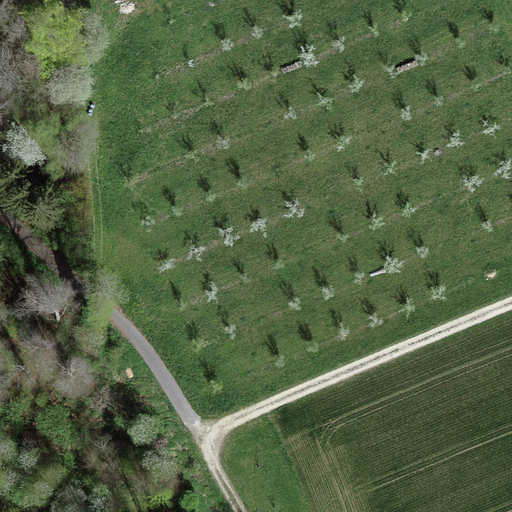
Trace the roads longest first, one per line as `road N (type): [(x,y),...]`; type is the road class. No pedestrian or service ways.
road 1 (track): [(511,297),(198,433)]
road 2 (track): [(0,206),(145,349),(198,433)]
